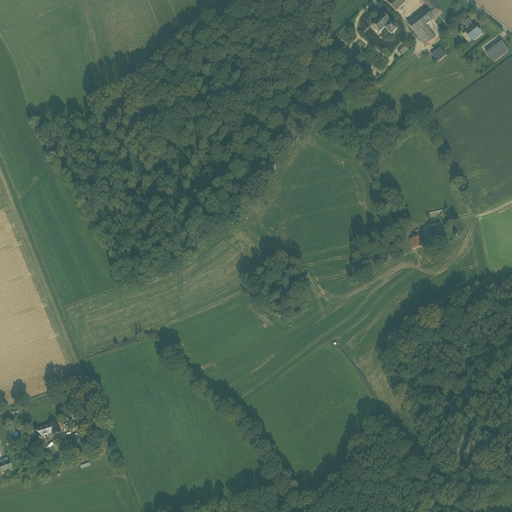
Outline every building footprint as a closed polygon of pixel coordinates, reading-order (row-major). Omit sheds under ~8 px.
[(391,0),(388,3),(396,11),(407,0),(391,0)] [(428,9),(425,11),(431,19),(441,11),(432,0),(422,0),(422,1),(428,9)] [(432,20),(431,19),(425,11),(408,25),(414,33),(415,34),(426,26),(432,20)] [(384,29),(391,36),(397,30),(383,16),(372,27),(379,34),(384,29)] [(463,23),(469,30),(474,26),(468,19),(463,23)] [(435,38),(426,26),(415,34),(418,38),(425,46),(435,38)] [(465,33),(472,42),(482,34),(479,30),(478,31),(474,26),(469,30),(465,33)] [(501,42),(486,53),(493,63),(508,52),(501,42)] [(399,51),(404,55),(409,50),(404,45),(399,51)] [(431,55),(437,63),(446,56),(440,48),(431,55)] [(361,69),(366,74),(373,66),(367,62),(361,69)] [(432,244),(433,245),(442,243),(439,233),(431,235),(432,242),(431,242),(431,244),(432,244)] [(409,240),(412,249),(422,247),(419,234),(412,236),(413,239),(409,240)] [(65,406),(73,403),(71,398),(74,397),(71,390),(61,394),(65,406)] [(65,406),(64,406),(70,422),(79,419),(73,403),(65,406)] [(17,424),(13,422),(9,432),(10,435),(12,436),(17,424)] [(92,428),(90,423),(80,427),(82,432),(92,428)] [(56,432),(56,434),(60,432),(57,425),(54,426),(53,424),(49,425),(51,433),(56,432)] [(49,425),(39,428),(41,437),(43,436),(51,433),(49,425)] [(42,437),(41,437),(39,428),(33,430),(35,437),(36,439),(41,437),(42,437)] [(85,434),(77,437),(80,445),(88,443),(85,434)] [(67,440),(70,449),(80,445),(77,437),(67,440)] [(0,464),(0,468),(2,473),(11,470),(9,462),(0,464)]
